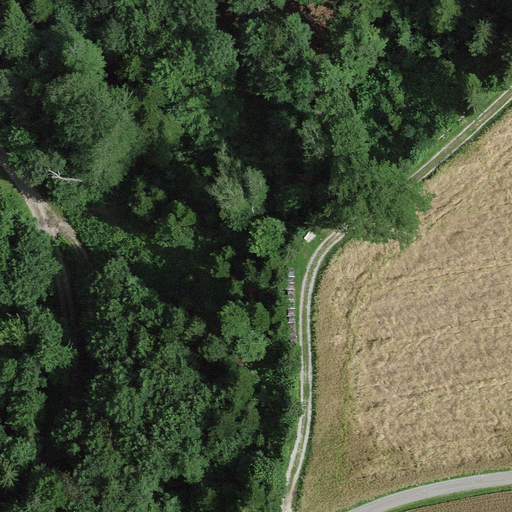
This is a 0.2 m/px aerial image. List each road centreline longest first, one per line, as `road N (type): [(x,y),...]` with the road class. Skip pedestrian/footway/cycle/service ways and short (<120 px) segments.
road 1 (track): [(511,90),(336,233),(314,261),(304,295),(304,421),(285,511)]
road 2 (track): [(0,506),(45,459),(73,362),(70,312),(45,213)]
